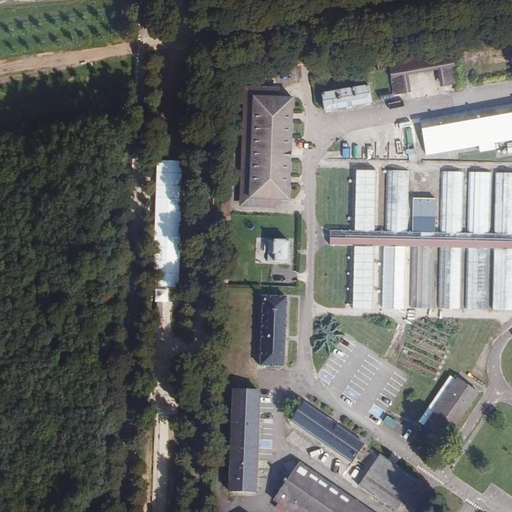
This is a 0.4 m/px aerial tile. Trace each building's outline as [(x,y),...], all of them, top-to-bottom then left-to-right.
[(453,51),(389,62),(394,96),(410,93),(407,76),(436,71),(439,89),(459,86),(453,51)] [(244,87),(240,208),(275,209),(275,202),(291,203),(295,98),(280,98),(281,88),(244,87)] [(367,87),(323,96),(326,114),(371,105),(367,87)] [(392,92),(379,95),(380,101),(393,98),(392,92)] [(511,106),(422,122),(426,153),(511,138),(511,106)] [(410,161),(417,160),(415,148),(408,150),(410,161)] [(353,172),(352,232),(376,233),(378,172),(353,172)] [(387,173),(385,233),(407,234),(408,173),(387,173)] [(444,173),(442,235),(461,235),(462,173),(444,173)] [(469,174),(468,235),(490,236),(492,175),(469,174)] [(495,236),(511,236),(511,176),(497,175),(495,236)] [(416,199),(415,234),(435,235),(436,200),(416,199)] [(330,246),(353,247),(376,248),(385,248),(407,248),(413,248),(432,249),(441,249),(460,250),(467,250),(489,250),(495,251),(511,251),(511,236),(495,236),(490,236),(468,235),(461,235),(442,235),(435,235),(415,234),(407,234),(385,233),(376,233),(352,232),(330,232),(330,246)] [(290,243),(267,242),(267,255),(276,256),(275,265),(289,265),(290,243)] [(376,248),(353,247),(350,308),(374,309),(376,248)] [(407,248),(385,248),(382,307),(404,308),(407,248)] [(432,249),(413,248),(411,308),(431,309),(432,249)] [(460,250),(441,249),(439,308),(458,309),(460,250)] [(489,250),(467,250),(465,309),(487,310),(489,250)] [(511,251),(495,251),(493,310),(511,310),(511,251)] [(288,302),(263,301),(260,365),(285,365),(288,302)] [(447,441),(479,392),(452,375),(420,423),(447,441)] [(255,491),(259,390),(233,389),(229,490),(255,491)] [(365,446),(304,404),(289,426),(353,468),(357,463),(360,466),(367,455),(363,452),(365,446)] [(388,416),(384,422),(393,428),(397,422),(388,416)] [(417,482),(380,457),(360,488),(397,511),(417,482)] [(365,511),(299,468),(273,505),(284,511),(365,511)]
